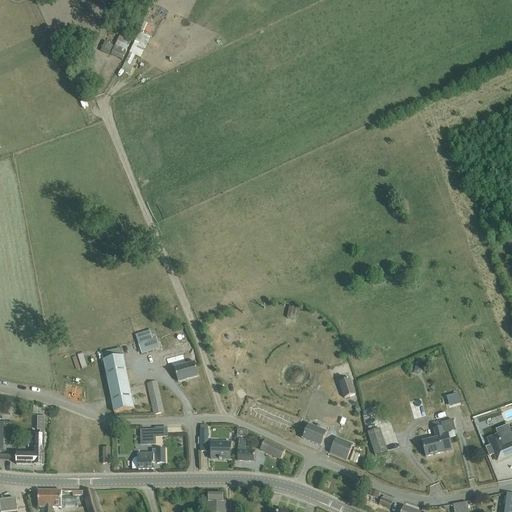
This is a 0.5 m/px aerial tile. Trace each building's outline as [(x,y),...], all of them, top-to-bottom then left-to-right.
[(111,55),(123,60),(131,42),(119,37),(111,55)] [(113,47),(107,44),(104,51),(110,53),(113,47)] [(125,64),(130,66),(135,56),(129,54),(125,64)] [(151,331),(136,335),(139,346),(142,355),(160,349),(157,339),(154,340),(151,331)] [(103,352),(105,362),(103,362),(113,413),(133,410),(121,349),(103,352)] [(184,354),(177,357),(171,358),(178,383),(198,378),(194,363),(187,365),(184,354)] [(339,383),(344,399),(355,396),(350,380),(339,383)] [(147,384),(154,415),(163,413),(155,382),(147,384)] [(445,391),(449,409),(462,406),(457,388),(445,391)] [(12,417),(13,409),(2,409),(1,417),(12,417)] [(381,430),(371,432),(368,411),(361,412),(365,434),(367,434),(374,457),(388,453),(381,430)] [(17,464),(33,465),(44,465),(45,439),(45,433),(45,420),(38,420),(38,433),(40,433),(40,439),(34,438),(34,453),(17,452),(17,464)] [(302,440),(321,447),(327,433),(319,430),(320,426),(316,425),(314,428),(308,425),(302,440)] [(200,426),(200,431),(201,452),(209,452),(208,426),(200,426)] [(421,443),(425,459),(450,453),(445,434),(442,434),(440,426),(432,428),(435,440),(421,443)] [(511,429),(510,430),(508,426),(496,431),(498,435),(488,440),(491,447),(486,449),(490,457),(494,455),(497,462),(511,455),(511,429)] [(237,436),(247,438),(248,432),(247,432),(248,432),(238,430),(237,436)] [(255,448),(281,461),(286,452),(260,438),(255,448)] [(237,461),(254,462),(255,452),(245,451),(246,441),(239,440),(238,451),(237,461)] [(329,454),(345,461),(351,447),(335,440),(329,454)] [(211,460),(231,460),(231,444),(211,443),(211,460)] [(157,465),(165,465),(165,451),(152,452),(152,454),(138,454),(138,458),(136,459),(134,459),(133,461),(132,462),(132,470),(153,470),(153,464),(157,464),(157,465)] [(62,492),(38,492),(38,509),(44,509),(43,511),(52,511),(53,509),(61,509),(61,505),(76,506),(76,498),(62,498),(62,496),(62,492)] [(100,511),(95,492),(73,492),(73,497),(83,496),(83,497),(87,511),(100,511)] [(223,502),(223,494),(208,494),(207,511),(225,511),(225,502),(223,502)] [(0,502),(0,511),(17,511),(16,499),(0,500),(0,502)] [(380,505),(390,509),(393,503),(382,499),(380,505)] [(453,506),(453,511),(468,511),(467,503),(453,506)]
